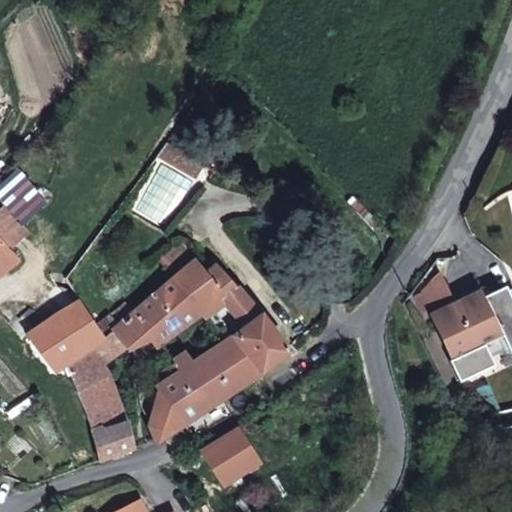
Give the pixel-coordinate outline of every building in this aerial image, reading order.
[(166,144),(157,155),(177,166),(185,155),(166,144)] [(185,155),(177,166),(197,178),(203,166),(185,155)] [(5,204),(26,227),(36,218),(15,195),(5,204)] [(0,238),(11,250),(31,233),(26,227),(5,204),(0,207),(0,238)] [(0,275),(19,260),(11,250),(0,238),(0,275)] [(158,260),(173,277),(195,258),(179,243),(158,260)] [(169,281),(199,316),(239,288),(218,266),(206,272),(195,258),(173,277),(169,281)] [(150,341),(156,348),(199,316),(169,281),(132,312),(123,302),(109,313),(118,324),(117,325),(111,330),(102,338),(65,363),(68,369),(79,396),(109,380),(101,368),(127,350),(128,352),(150,341)] [(199,316),(222,342),(233,334),(261,313),(239,288),(199,316)] [(433,315),(454,359),(502,336),(481,292),(433,315)] [(22,340),(47,375),(65,363),(102,338),(94,326),(78,302),(22,340)] [(233,334),(264,373),(290,352),(261,313),(233,334)] [(94,326),(102,338),(111,330),(117,325),(109,314),(94,326)] [(155,430),(158,443),(264,373),(233,334),(222,342),(193,361),(185,366),(156,386),(173,417),(155,430)] [(173,359),(180,370),(185,366),(193,361),(186,351),(173,359)] [(47,375),(51,380),(68,369),(65,363),(47,375)] [(88,419),(91,432),(128,422),(109,380),(79,396),(88,419)] [(156,386),(155,430),(173,417),(156,386)] [(91,432),(99,461),(134,448),(128,422),(91,432)] [(263,463),(239,425),(200,450),(224,487),(263,463)]
